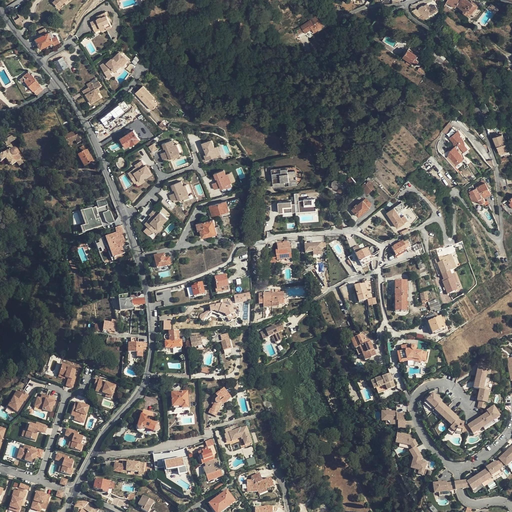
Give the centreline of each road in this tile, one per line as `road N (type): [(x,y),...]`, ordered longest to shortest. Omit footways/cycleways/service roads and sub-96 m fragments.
road 1 (residential): [(2,12),(84,122),(146,289),(146,372),(91,454)]
road 2 (unknown): [(406,43),(389,49),(373,35),(385,9),(376,5),(347,14),(318,39)]
road 3 (unknown): [(137,258),(172,249),(199,207),(242,192)]
road 4 (residential): [(91,454),(210,434)]
